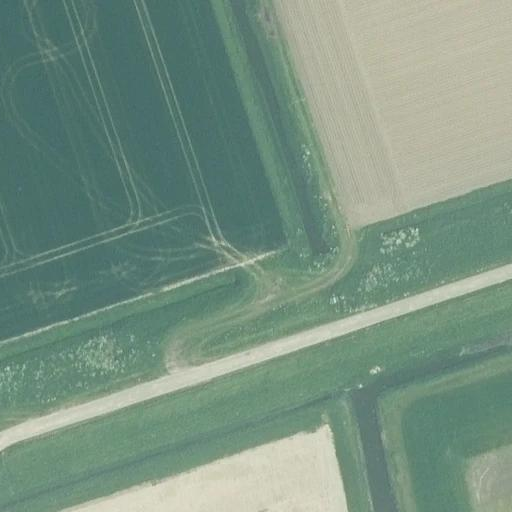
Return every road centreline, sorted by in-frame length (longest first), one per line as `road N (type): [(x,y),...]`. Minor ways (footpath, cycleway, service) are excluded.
road 1 (unclassified): [(0,439),(511,272)]
road 2 (track): [(169,385),(168,370),(191,347),(330,276),(345,260),(347,236),(267,0)]
